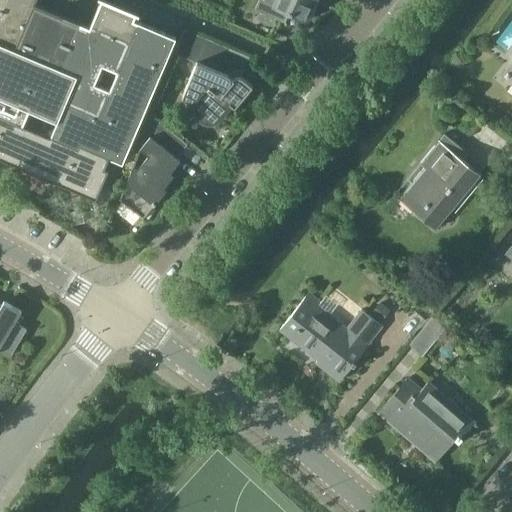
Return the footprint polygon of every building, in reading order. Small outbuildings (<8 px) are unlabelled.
[(35,3),(36,0),(0,0),(0,156),(96,197),(108,169),(105,168),(109,157),(123,163),(177,37),(134,19),(137,14),(139,16),(140,14),(107,0),(101,0),(90,27),(35,3)] [(307,21),(316,0),(276,0),(274,4),(264,0),(259,0),(255,11),(285,24),(290,13),(307,21)] [(229,47),(185,29),(174,52),(196,62),(182,96),(183,97),(197,103),(197,105),(196,107),(197,109),(197,112),(198,114),(199,116),(201,118),(203,119),(205,120),(207,121),(209,121),(211,121),(214,121),(216,120),(218,118),(220,117),(231,103),(235,106),(253,85),(243,77),(242,76),(241,76),(239,75),(238,75),(237,75),(236,76),(235,76),(234,77),(233,78),(228,73),(219,71),(229,47)] [(511,60),(503,73),(511,79),(511,60)] [(138,168),(134,165),(120,199),(144,218),(167,191),(164,188),(175,175),(171,172),(181,160),(177,157),(188,144),(154,116),(142,130),(150,137),(140,149),(148,155),(138,168)] [(436,228),(481,174),(457,154),(462,147),(445,133),(421,163),(426,167),(402,195),(416,207),(414,210),(436,228)] [(81,210),(72,212),(74,225),(84,223),(81,210)] [(368,344),(382,325),(362,310),(347,329),(318,305),(321,301),(310,292),(280,329),(319,359),(316,362),(340,381),(368,344)] [(0,303),(0,349),(12,356),(27,330),(20,325),(24,318),(0,303)] [(378,304),(370,313),(380,321),(388,311),(378,304)] [(423,355),(447,327),(434,317),(411,345),(423,355)] [(428,382),(422,389),(408,377),(378,411),(389,421),(437,461),(456,438),(459,441),(475,422),(428,382)] [(497,431),(489,440),(499,448),(506,439),(497,431)]
